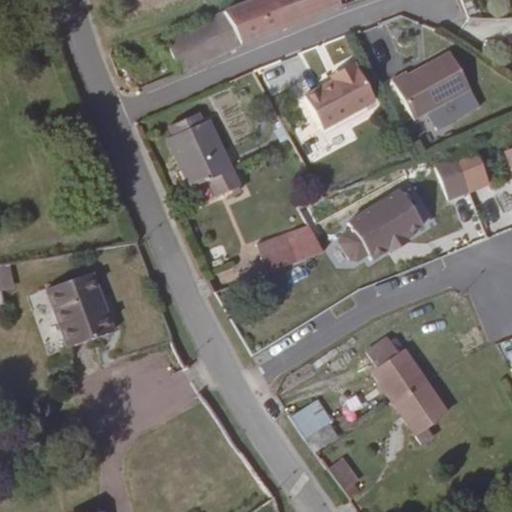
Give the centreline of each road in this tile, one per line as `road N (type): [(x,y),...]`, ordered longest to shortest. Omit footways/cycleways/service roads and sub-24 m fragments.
road 1 (residential): [(112,120),(423,0)]
road 2 (residential): [(235,387),(362,309),(511,252)]
road 3 (residential): [(235,387),(201,331),(112,120)]
road 4 (residential): [(316,511),(235,387)]
road 5 (residential): [(112,120),(79,0)]
